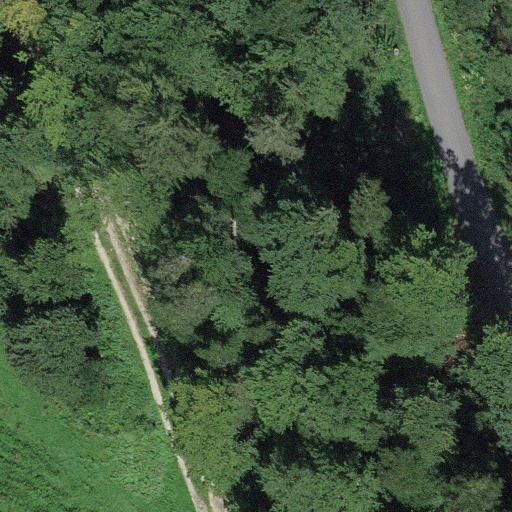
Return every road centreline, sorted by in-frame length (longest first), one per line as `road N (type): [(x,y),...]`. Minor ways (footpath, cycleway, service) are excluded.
road 1 (track): [(0,8),(139,298),(185,443)]
road 2 (unclassified): [(511,290),(459,168),(411,0)]
